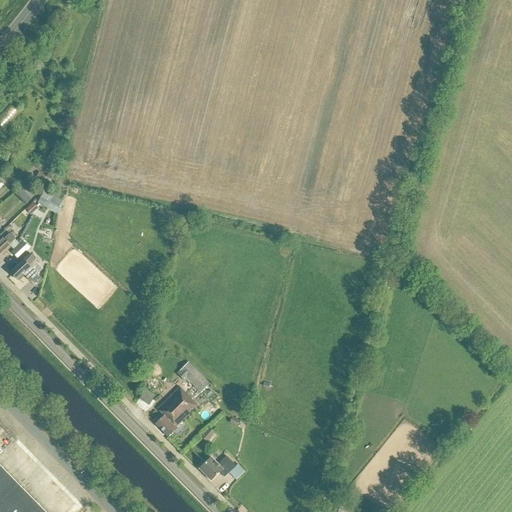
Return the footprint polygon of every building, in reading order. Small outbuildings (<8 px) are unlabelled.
[(14,103),(0,115),(0,121),(3,125),(20,110),(14,103)] [(43,166),(47,168),(44,173),(48,175),(46,177),(39,172),(36,178),(49,186),(52,180),(56,172),(55,172),(57,169),(53,167),(55,163),(57,164),(61,157),(59,156),(61,154),(53,149),(43,166)] [(20,197),(24,201),(32,193),(23,185),(17,191),(21,196),(20,197)] [(55,188),(46,205),(59,211),(68,194),(55,188)] [(38,209),(33,203),(26,210),(31,215),(38,209)] [(0,255),(10,246),(9,245),(15,240),(16,239),(10,233),(3,239),(2,237),(0,239),(0,255)] [(15,240),(9,245),(10,246),(14,250),(19,244),(15,240)] [(11,253),(18,260),(30,249),(23,242),(11,253)] [(23,261),(10,273),(18,281),(23,275),(29,282),(37,274),(31,268),(28,265),(35,260),(28,253),(22,259),(23,261)] [(210,384),(188,362),(179,372),(200,393),(210,384)] [(197,406),(180,388),(158,409),(159,411),(164,416),(155,424),(168,437),(177,429),(176,428),(197,406)] [(229,423),(238,427),(240,421),(232,417),(229,423)] [(202,437),(207,442),(215,433),(210,428),(202,437)] [(45,511),(0,465),(0,454),(3,451),(0,448),(0,511),(45,511)] [(218,465),(211,457),(199,469),(211,481),(220,473),(225,477),(236,466),(227,457),(218,465)]
